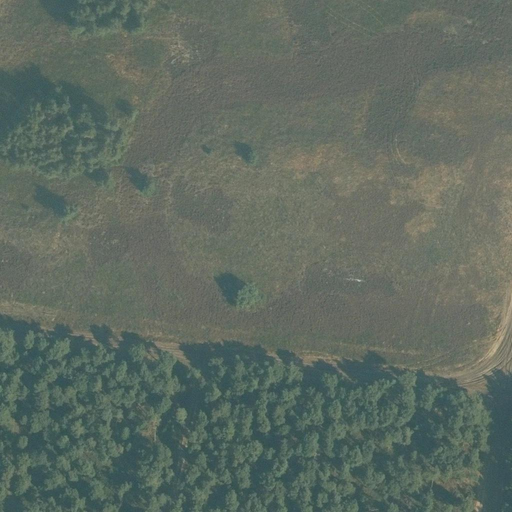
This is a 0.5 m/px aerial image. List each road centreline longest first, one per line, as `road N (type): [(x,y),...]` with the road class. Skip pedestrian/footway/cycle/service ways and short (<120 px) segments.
road 1 (track): [(0,336),(511,392)]
road 2 (track): [(11,511),(22,339)]
road 3 (track): [(172,511),(202,355)]
road 4 (track): [(494,511),(511,375)]
